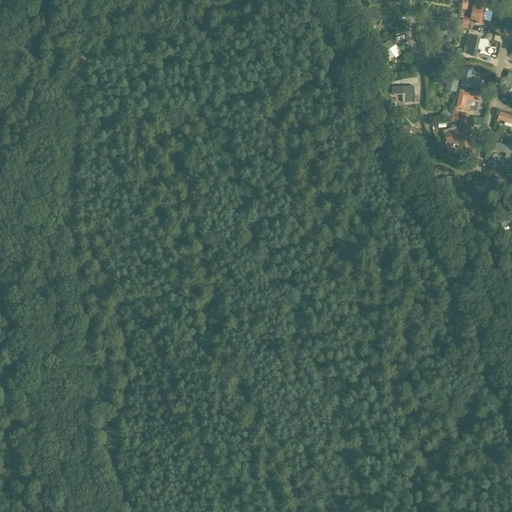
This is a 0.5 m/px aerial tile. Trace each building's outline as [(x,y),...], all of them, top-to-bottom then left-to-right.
[(475,0),(471,20),(477,21),(476,24),(483,26),(488,0),(475,0)] [(366,8),(359,29),(366,32),(370,21),(373,22),(374,20),(378,22),(381,14),(366,8)] [(430,20),(430,28),(435,28),(435,29),(435,35),(449,36),(455,37),(455,31),(456,23),(450,22),(430,20)] [(464,50),(463,54),(465,54),(476,57),(477,53),(480,54),(481,50),(478,50),(481,39),(467,36),(466,41),(465,46),(464,50)] [(392,40),(374,52),(378,58),(389,50),(395,59),(403,54),(392,40)] [(434,42),(432,50),(456,56),(457,48),(434,42)] [(464,67),(461,86),(481,90),(483,81),(471,79),(473,69),(464,67)] [(438,72),(436,81),(448,84),(446,91),(456,94),(460,77),(438,72)] [(414,86),(392,88),(392,95),(406,94),(407,103),(415,102),(414,86)] [(460,90),(456,109),(465,111),(467,101),(479,104),(481,94),(460,90)] [(447,111),(443,116),(448,120),(452,115),(447,111)] [(511,115),(499,112),(497,121),(511,124),(511,115)] [(462,114),(460,124),(468,126),(470,116),(462,114)] [(407,125),(403,135),(415,140),(416,137),(419,130),(416,128),(407,125)] [(464,127),(443,134),(447,145),(457,142),(461,152),(472,148),(464,127)] [(493,132),(492,139),(499,141),(500,134),(493,132)] [(494,142),(492,150),(506,154),(505,159),(511,160),(511,147),(508,146),(494,142)] [(474,148),(462,152),(464,158),(477,154),(474,148)] [(447,178),(442,178),(442,180),(443,190),(444,198),(453,197),(453,196),(452,186),(451,178),(447,178)] [(473,182),(472,195),(492,197),(493,185),(473,182)] [(511,215),(499,221),(502,228),(511,222),(511,215)]
